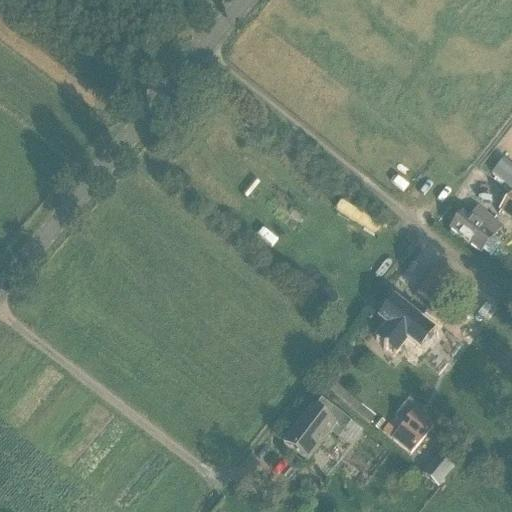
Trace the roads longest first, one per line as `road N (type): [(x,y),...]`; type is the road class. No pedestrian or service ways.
road 1 (track): [(0,307),(222,476),(239,467),(511,121)]
road 2 (residential): [(511,296),(205,41)]
road 3 (tertiary): [(0,286),(205,41)]
